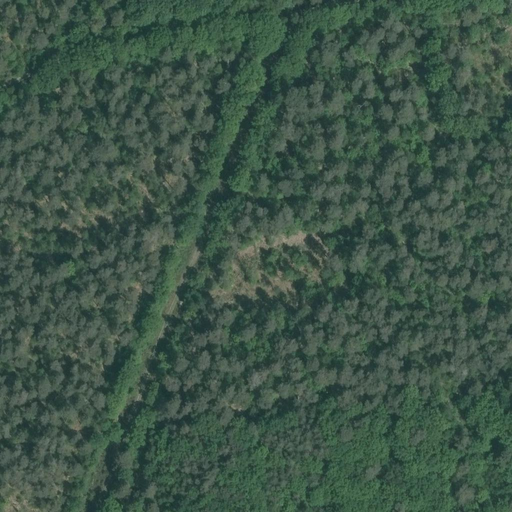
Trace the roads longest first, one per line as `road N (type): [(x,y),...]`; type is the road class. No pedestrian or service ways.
road 1 (track): [(308,0),(96,511)]
road 2 (track): [(366,0),(104,39),(0,88)]
